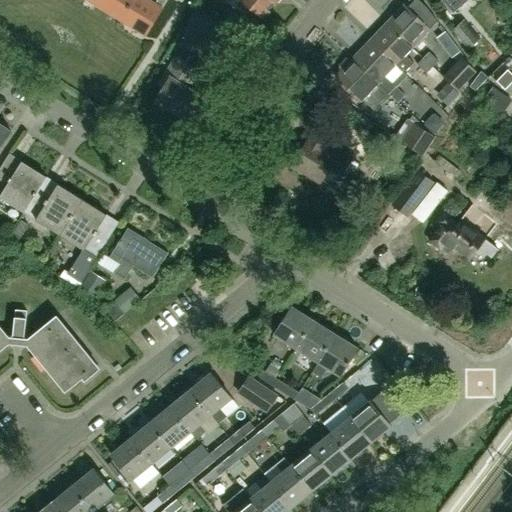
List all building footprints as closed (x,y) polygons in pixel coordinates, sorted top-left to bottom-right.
[(98,0),(95,6),(119,21),(131,0),(98,0)] [(146,0),(131,0),(119,21),(144,36),(161,9),(146,0)] [(235,8),(240,0),(241,0),(261,16),(274,0),(218,0),(225,4),(227,2),(235,8)] [(442,0),(453,12),(467,0),(442,0)] [(422,2),(411,13),(406,8),(403,5),(386,23),(413,50),(432,30),(430,29),(438,21),(427,7),(422,2)] [(192,10),(181,28),(205,44),(216,26),(192,10)] [(451,30),(468,50),(481,39),(464,19),(451,30)] [(386,23),(369,41),(394,65),(404,73),(414,63),(406,57),(413,50),(386,23)] [(369,41),(353,58),(378,82),(389,93),(390,94),(396,88),(407,76),(404,73),(394,65),(369,41)] [(438,60),(429,52),(422,58),(432,67),(438,60)] [(198,70),(175,55),(157,83),(162,86),(154,98),(184,118),(198,95),(187,88),(198,70)] [(378,82),(353,58),(350,61),(348,59),(345,59),(337,67),(338,70),(340,72),(334,77),(360,102),(362,99),(373,110),(388,94),(389,93),(378,82)] [(432,67),(422,58),(416,65),(442,89),(437,95),(449,106),(460,94),(458,92),(444,79),(432,67)] [(444,79),(458,92),(475,74),(461,61),(450,72),(444,79)] [(511,82),(511,74),(507,70),(502,76),(510,84),(511,82)] [(481,72),(469,88),(474,93),(488,78),(481,72)] [(510,84),(502,76),(496,81),(505,90),(510,84)] [(484,100),(493,107),(503,94),(493,87),(484,100)] [(396,88),(390,94),(389,95),(399,104),(405,97),(396,88)] [(303,137),(307,140),(292,163),(319,180),(320,178),(332,186),(348,162),(336,154),(333,160),(324,154),(336,136),(314,121),(303,137)] [(413,122),(400,142),(422,157),(436,137),(413,122)] [(0,125),(0,148),(11,132),(0,125)] [(389,169),(397,159),(387,152),(380,162),(389,169)] [(0,198),(24,213),(37,191),(46,177),(21,162),(13,175),(0,167),(0,198)] [(417,170),(391,205),(408,218),(434,183),(417,170)] [(37,191),(24,213),(61,236),(72,218),(83,200),(57,184),(49,198),(37,191)] [(68,273),(64,270),(60,277),(78,288),(110,236),(97,228),(106,215),(83,200),(72,218),(61,236),(82,250),(68,273)] [(482,213),(469,204),(455,223),(442,213),(436,221),(440,224),(428,240),(438,247),(441,243),(450,250),(453,246),(468,257),(473,251),(487,262),(497,248),(470,229),(482,213)] [(21,220),(7,241),(16,247),(29,225),(21,220)] [(125,280),(133,266),(155,279),(169,256),(128,231),(121,242),(119,241),(109,258),(120,265),(114,273),(125,280)] [(94,296),(103,283),(89,274),(81,288),(94,296)] [(114,301),(115,303),(106,310),(115,322),(142,300),(131,287),(114,301)] [(296,348),(312,321),(291,308),(274,334),(296,348)] [(28,314),(16,312),(12,340),(24,342),(28,314)] [(334,335),(312,321),(296,348),(317,361),(334,335)] [(61,322),(30,347),(48,370),(79,344),(61,322)] [(334,335),(317,361),(319,362),(312,373),(322,379),(329,368),(339,374),(355,348),(334,335)] [(79,344),(48,370),(66,392),(97,367),(79,344)] [(284,347),(274,358),(284,367),(294,355),(284,347)] [(269,364),(265,371),(264,370),(259,377),(272,385),(276,378),(280,371),(269,364)] [(375,380),(380,378),(382,372),(380,367),(375,365),(370,367),(367,373),(370,378),(375,380)] [(191,389),(211,415),(218,424),(227,417),(220,408),(232,398),(210,373),(191,389)] [(279,397),(248,376),(237,393),(268,413),(279,397)] [(276,378),(272,385),(290,397),(295,390),(276,378)] [(343,382),(329,393),(335,400),(348,389),(343,382)] [(299,392),(295,390),(290,397),(310,409),(322,398),(302,386),(299,392)] [(211,415),(191,389),(170,406),(191,432),(198,439),(206,432),(200,425),(211,415)] [(368,399),(348,416),(369,441),(389,425),(387,422),(399,412),(380,390),(369,400),(368,399)] [(322,398),(310,409),(315,416),(335,400),(329,393),(323,399),(322,398)] [(293,404),(280,415),(289,425),(291,424),(303,415),(293,404)] [(170,406),(150,422),(172,448),(191,432),(170,406)] [(289,425),(280,415),(260,431),(267,438),(278,429),(282,433),(290,426),(289,425)] [(348,416),(328,432),(350,458),(369,441),(348,416)] [(476,420),(459,434),(467,443),(483,429),(476,420)] [(172,448),(150,422),(131,438),(152,464),(172,448)] [(249,422),(230,437),(236,444),(255,428),(249,422)] [(260,431),(241,447),(247,454),(267,438),(260,431)] [(328,432),(309,449),(330,474),(350,458),(328,432)] [(215,444),(207,450),(216,460),(236,444),(230,437),(218,447),(215,444)] [(152,464),(131,438),(110,455),(132,481),(152,464)] [(241,447),(221,463),(227,470),(247,454),(241,447)] [(309,449),(289,465),(299,478),(310,491),(330,474),(309,449)] [(209,454),(190,469),(196,477),(216,460),(207,450),(206,451),(209,454)] [(283,458),(275,465),(281,472),(269,481),(271,484),(280,494),(290,507),(310,491),(299,478),(289,465),(283,458)] [(227,470),(221,463),(201,479),(207,487),(226,470),(227,470)] [(73,486),(94,511),(114,495),(93,469),(73,486)] [(190,469),(170,486),(176,493),(196,477),(190,469)] [(261,511),(284,511),(290,507),(280,494),(271,484),(269,481),(265,476),(257,482),(262,488),(250,498),(261,511)] [(73,486),(53,502),(60,511),(93,511),(94,511),(73,486)] [(151,511),(176,493),(170,486),(142,508),(144,511),(151,511)] [(261,511),(250,498),(232,511),(261,511)] [(163,510),(164,511),(174,511),(182,506),(176,499),(163,510)] [(60,511),(53,502),(41,511),(60,511)]
